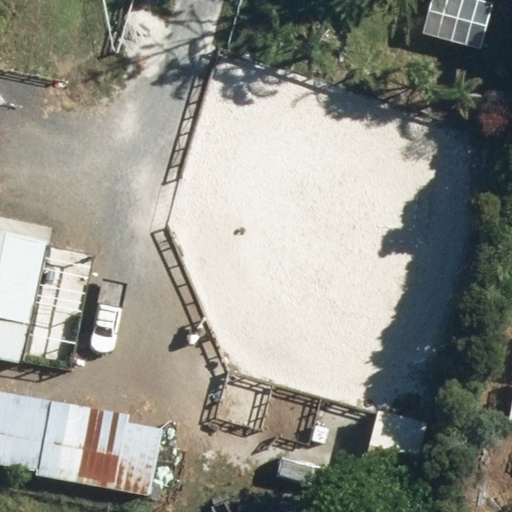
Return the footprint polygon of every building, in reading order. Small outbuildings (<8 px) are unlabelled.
[(463,0),(425,0),(416,37),(476,53),(488,7),(463,0)] [(0,361),(66,374),(89,257),(42,248),(43,243),(0,234),(0,361)] [(329,281),(297,394),(348,409),(380,295),(329,281)] [(247,384),(234,425),(303,446),(316,406),(247,384)] [(33,480),(70,486),(67,502),(105,508),(108,489),(146,496),(156,433),(121,427),(123,417),(0,396),(0,465),(34,471),(33,480)] [(332,405),(318,454),(353,464),(366,415),(332,405)] [(414,425),(371,415),(363,448),(406,458),(414,425)]
